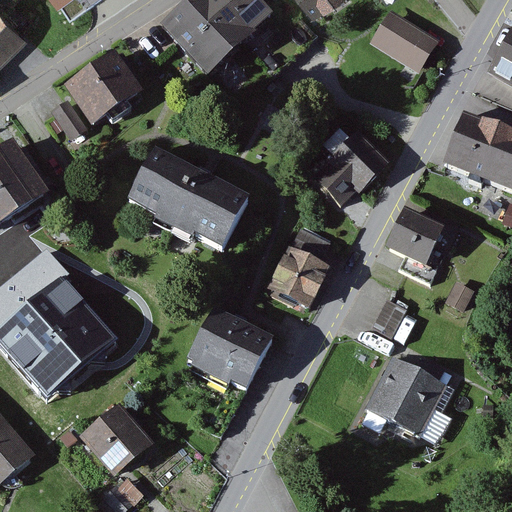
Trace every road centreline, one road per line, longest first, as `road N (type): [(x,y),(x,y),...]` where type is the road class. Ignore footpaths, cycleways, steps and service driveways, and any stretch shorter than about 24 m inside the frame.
road 1 (residential): [(448,88),(224,511)]
road 2 (residential): [(0,108),(167,0)]
